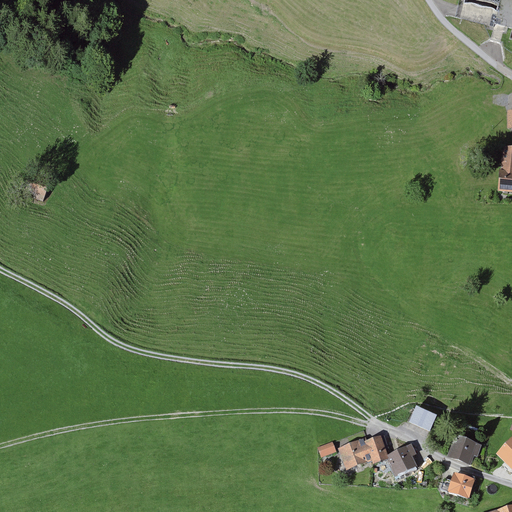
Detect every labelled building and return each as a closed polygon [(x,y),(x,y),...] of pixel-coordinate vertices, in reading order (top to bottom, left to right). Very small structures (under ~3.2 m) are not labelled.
[(511,149),(504,148),(499,192),(511,193),(511,149)] [(436,420),(417,411),(411,424),(429,433),(436,420)] [(479,449),(456,441),(450,459),(469,465),(473,457),(476,458),(479,449)] [(388,462),(380,442),(364,448),(363,444),(340,452),(347,472),(372,463),(374,467),(388,462)] [(511,443),(497,460),(511,473),(511,443)] [(335,454),(332,446),(318,451),(322,459),(335,454)] [(414,458),(410,449),(388,460),(397,479),(416,471),(410,460),(414,458)] [(478,483),(455,477),(448,503),(471,509),(478,483)]
